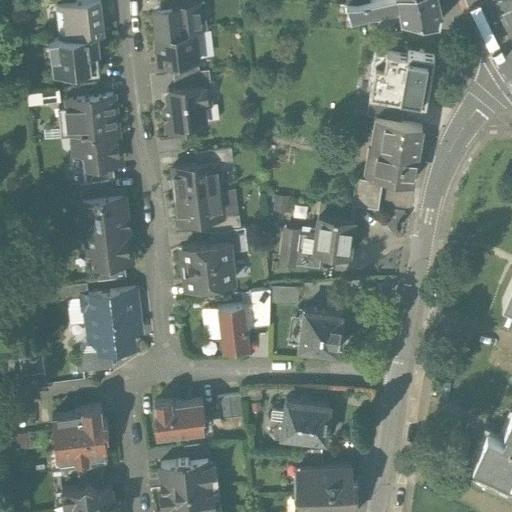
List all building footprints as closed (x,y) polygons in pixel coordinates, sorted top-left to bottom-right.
[(55,3),(60,37),(99,33),(104,32),(100,0),(77,0),(76,0),(55,3)] [(154,5),(154,35),(197,30),(207,29),(204,0),(190,2),(161,5),(154,5)] [(402,11),(405,23),(424,24),(439,25),(441,16),(437,0),(390,0),(376,3),(358,7),(348,7),(352,24),(402,11)] [(424,24),(405,23),(404,36),(423,38),(424,24)] [(156,63),(167,63),(198,60),(201,60),(197,30),(154,35),(156,63)] [(60,37),(50,39),(54,72),(70,70),(71,73),(99,70),(97,53),(101,52),(99,33),(60,37)] [(407,56),(374,51),(371,67),(374,68),(369,97),(370,97),(404,103),(425,107),(434,58),(407,53),(407,56)] [(172,73),(199,70),(198,60),(167,63),(169,73),(172,73)] [(172,73),(174,87),(206,84),(206,86),(211,85),(210,69),(199,70),(172,73)] [(165,125),(171,130),(184,129),(183,122),(203,120),(202,105),(208,104),(206,86),(206,84),(174,87),(171,87),(166,93),(167,101),(163,106),(165,125)] [(60,100),(58,87),(26,91),(27,104),(60,100)] [(67,135),(121,129),(116,91),(63,95),(67,135)] [(404,103),(370,97),(366,116),(384,119),(401,122),(404,103)] [(384,119),(379,147),(379,149),(417,156),(422,126),(401,122),(384,119)] [(83,152),(84,166),(112,163),(124,161),(121,129),(67,135),(70,154),(83,152)] [(379,147),(373,146),(368,176),(412,184),(417,156),(379,149),(379,147)] [(193,151),(195,162),(216,160),(216,162),(231,161),(229,147),(193,151)] [(171,165),(174,194),(219,189),(216,162),(216,160),(195,162),(171,165)] [(84,166),(85,170),(86,182),(111,179),(114,179),(112,163),(84,166)] [(83,194),(113,191),(111,179),(86,182),(82,183),(83,194)] [(356,180),(352,206),(356,206),(377,210),(381,184),(356,180)] [(238,186),(227,186),(227,210),(238,210),(238,186)] [(222,217),(222,214),(219,189),(174,194),(177,221),(201,219),(222,217)] [(88,230),(132,226),(127,190),(113,191),(83,194),(78,195),(80,217),(86,217),(88,230)] [(321,201),(319,215),(355,220),(356,206),(352,206),(321,201)] [(222,217),(201,219),(202,231),(209,230),(239,227),(237,213),(222,214),(222,217)] [(280,261),(295,263),(297,248),(320,252),(349,256),(355,220),(319,215),(318,227),(311,226),(310,234),(300,232),(301,229),(286,227),(280,261)] [(90,249),(91,262),(97,263),(125,260),(134,259),(132,226),(88,230),(83,230),(85,250),(90,249)] [(209,230),(211,242),(229,239),(230,251),(248,248),(245,226),(239,227),(209,230)] [(181,245),(186,285),(206,283),(211,287),(216,282),(234,279),(230,251),(229,239),(211,242),(181,245)] [(297,248),(295,263),(318,267),(320,252),(297,248)] [(125,260),(97,263),(99,279),(127,275),(125,260)] [(511,275),(501,299),(511,303),(511,275)] [(81,294),(88,293),(86,280),(56,284),(58,298),(81,295),(81,294)] [(274,284),(273,299),(296,299),(296,285),(274,284)] [(111,350),(129,348),(133,341),(133,336),(129,333),(137,323),(136,315),(138,315),(135,287),(88,293),(81,294),(81,295),(83,307),(86,306),(90,340),(99,339),(100,349),(100,351),(111,350)] [(270,287),(250,290),(252,301),(245,301),(247,320),(269,318),(270,287)] [(247,320),(245,301),(219,304),(224,349),(250,346),(248,333),(247,320)] [(299,346),(336,351),(336,347),(340,348),(342,332),(338,331),(341,312),(304,307),(299,346)] [(269,318),(247,320),(248,333),(257,327),(269,327),(269,318)] [(44,371),(42,348),(18,351),(21,374),(44,371)] [(113,363),(111,350),(100,351),(100,349),(76,352),(78,367),(113,363)] [(240,396),(261,397),(261,386),(240,386),(240,393),(240,396)] [(242,415),(240,396),(240,393),(217,396),(219,418),(242,415)] [(156,415),(154,415),(156,434),(202,429),(200,415),(203,414),(201,398),(171,402),(170,397),(154,399),(156,415)] [(285,398),(281,433),(323,438),(327,402),(285,398)] [(53,411),(58,456),(76,454),(76,458),(90,457),(89,452),(107,450),(105,434),(109,433),(107,417),(103,417),(101,402),(82,404),(82,408),(53,411)] [(511,407),(503,428),(506,429),(501,440),(487,433),(473,464),(510,481),(511,477),(511,407)] [(183,444),(184,453),(189,452),(190,457),(209,455),(207,441),(183,444)] [(298,451),(298,463),(299,463),(322,463),(322,450),(298,451)] [(215,511),(209,455),(190,457),(176,458),(159,460),(162,485),(159,486),(161,502),(164,502),(165,511),(215,511)] [(300,495),(300,511),(351,511),(351,501),(355,501),(355,480),(351,480),(350,462),(322,463),(299,463),(300,482),(297,482),(297,495),(300,495)] [(77,467),(79,485),(95,483),(96,486),(103,485),(101,464),(77,467)] [(117,511),(116,499),(113,500),(111,484),(103,485),(96,486),(95,483),(79,485),(61,487),(64,511),(117,511)]
